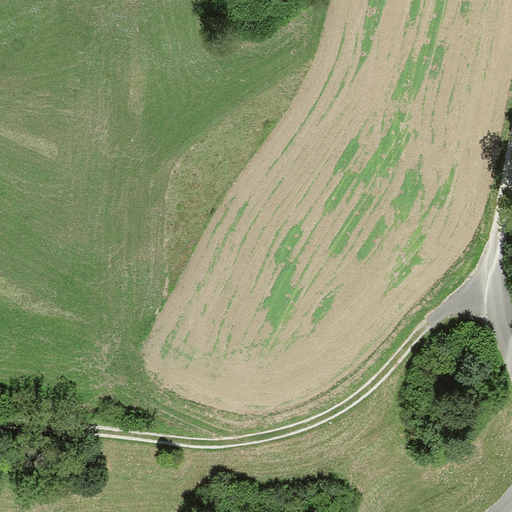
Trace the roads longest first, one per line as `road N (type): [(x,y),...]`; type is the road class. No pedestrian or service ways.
road 1 (track): [(0,424),(180,447),(303,440),(346,425),(401,339),(427,319),(451,309),(488,313)]
road 2 (track): [(511,137),(488,313)]
